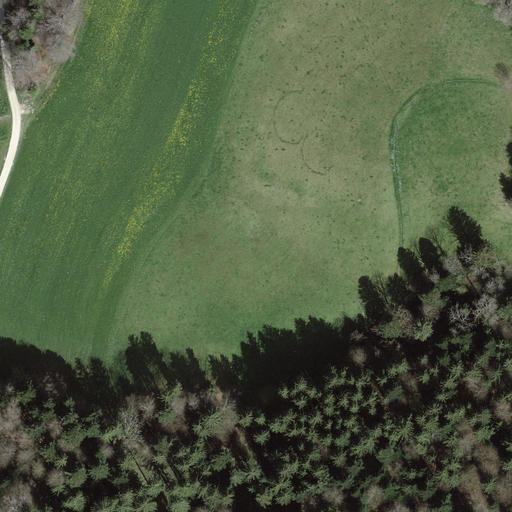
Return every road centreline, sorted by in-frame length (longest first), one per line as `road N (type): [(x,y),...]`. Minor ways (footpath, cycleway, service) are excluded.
road 1 (track): [(0,393),(89,412),(109,430),(240,405)]
road 2 (track): [(0,6),(16,117),(0,188)]
road 3 (track): [(16,117),(52,78),(80,0)]
